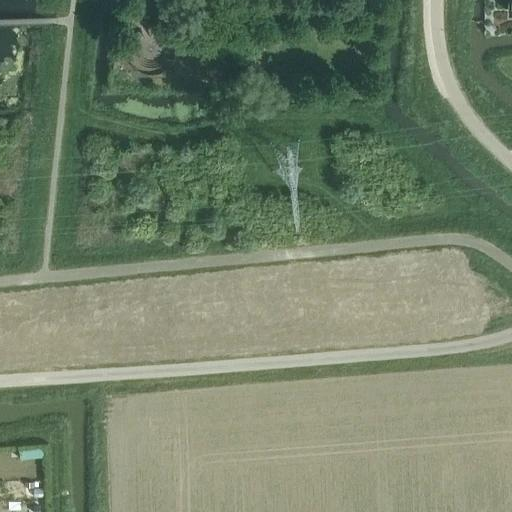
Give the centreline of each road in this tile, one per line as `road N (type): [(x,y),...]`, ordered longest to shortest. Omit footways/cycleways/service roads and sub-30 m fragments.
road 1 (unclassified): [(511,335),(461,347),(0,381)]
road 2 (unknown): [(64,0),(27,280)]
road 3 (unclassified): [(435,0),(432,49),(442,96),(511,163)]
